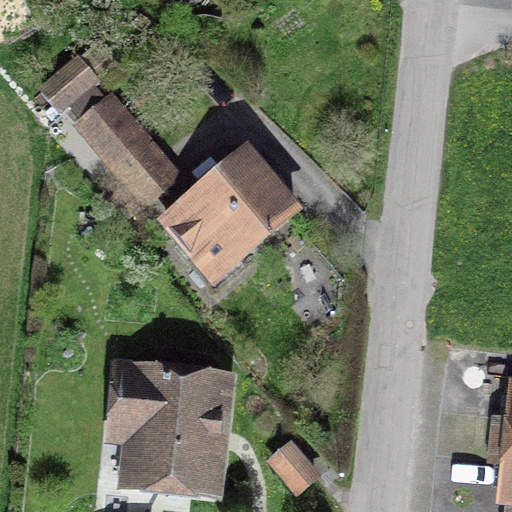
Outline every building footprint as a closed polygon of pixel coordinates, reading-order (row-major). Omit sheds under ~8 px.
[(183,177),(115,93),(107,99),(98,87),(115,74),(92,46),(38,89),(61,117),(67,112),(76,123),(72,126),(141,211),(183,177)] [(305,217),(249,148),(156,222),(211,291),(219,285),(227,295),(250,276),(243,266),(305,217)] [(238,376),(114,364),(112,381),(99,380),(94,428),(100,429),(96,474),(117,476),(115,494),(143,496),(140,511),(197,511),(199,501),(225,504),(238,376)] [(511,511),(511,379),(506,418),(493,417),(488,466),(500,467),(496,507),(505,508),(504,511),(511,511)] [(299,499),(323,479),(293,445),(269,465),(299,499)]
